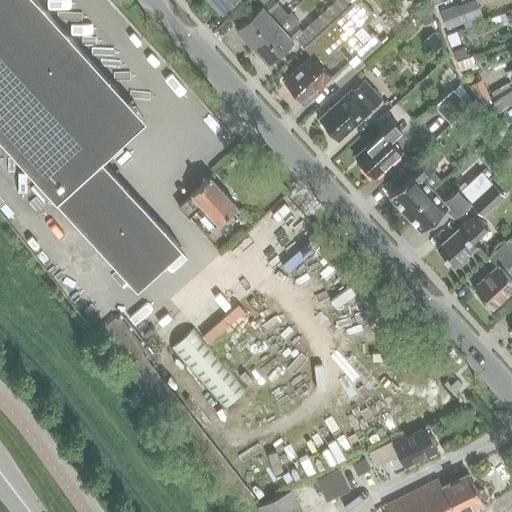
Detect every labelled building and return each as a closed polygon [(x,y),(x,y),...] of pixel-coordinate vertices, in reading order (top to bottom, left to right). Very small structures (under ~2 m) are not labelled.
[(0,0),(0,138),(136,288),(181,247),(87,144),(131,103),(36,0),(0,0)] [(209,0),(219,11),(230,0),(209,0)] [(236,29),(250,44),(285,12),(279,5),(278,6),(273,0),(254,0),(261,6),(236,29)] [(359,0),(353,0),(348,5),(342,0),(336,0),(294,38),(311,56),(283,81),(302,101),(330,76),(329,76),(319,65),(338,48),(348,59),(355,52),(361,59),(381,41),(373,31),(363,40),(356,32),(374,16),(359,0)] [(457,5),(439,12),(445,28),(463,22),(460,15),(459,12),(457,5)] [(420,15),(424,24),(433,20),(429,11),(420,15)] [(288,15),(285,12),(250,44),(267,62),(301,31),(297,26),(300,23),(291,12),(288,15)] [(456,31),(446,35),(450,46),(460,42),(456,31)] [(464,47),(452,51),(455,58),(467,54),(464,47)] [(471,56),(456,61),(459,69),(474,64),(471,56)] [(338,86),(357,69),(348,59),(329,76),(330,76),(338,86)] [(337,139),(380,99),(362,79),(318,119),(337,139)] [(489,99),(481,80),(469,85),(477,104),(489,99)] [(452,88),(433,106),(449,123),(469,106),(452,88)] [(511,90),(492,102),(499,112),(511,103),(511,90)] [(401,152),(392,141),(404,130),(395,121),(392,123),(387,117),(376,126),(382,133),(355,157),(373,177),(401,152)] [(191,141),(150,179),(159,188),(199,150),(191,141)] [(388,196),(404,213),(432,189),(442,179),(432,168),(436,164),(422,149),(405,165),(413,174),(388,196)] [(432,189),(404,213),(420,231),(444,209),(452,218),(470,202),(491,183),(480,171),(459,190),(455,186),(441,198),(432,189)] [(491,183),(503,197),(511,188),(511,186),(501,174),(491,183)] [(173,211),(183,221),(201,204),(218,223),(236,207),(208,177),(191,193),(192,194),(173,211)] [(491,183),(470,202),(482,216),(503,197),(491,183)] [(470,240),(478,232),(485,226),(474,213),(458,227),(435,248),(453,267),(458,263),(459,265),(467,258),(465,256),(475,246),(470,240)] [(286,262),(293,268),(318,244),(311,237),(286,262)] [(511,280),(503,270),(511,261),(511,243),(507,238),(487,257),(495,266),(472,287),(491,308),(511,288),(511,280)] [(214,341),(247,309),(240,301),(207,334),(214,341)] [(223,409),(247,387),(194,327),(170,348),(223,409)] [(404,467),(437,450),(425,426),(404,437),(402,435),(369,451),(376,465),(398,455),(404,467)] [(351,464),(357,475),(369,469),(364,458),(351,464)] [(338,468),(316,480),(327,501),(349,489),(338,468)] [(463,511),(482,504),(483,503),(468,472),(442,485),(437,478),(384,505),(388,511),(463,511)] [(260,511),(301,511),(290,489),(257,505),(260,511)]
